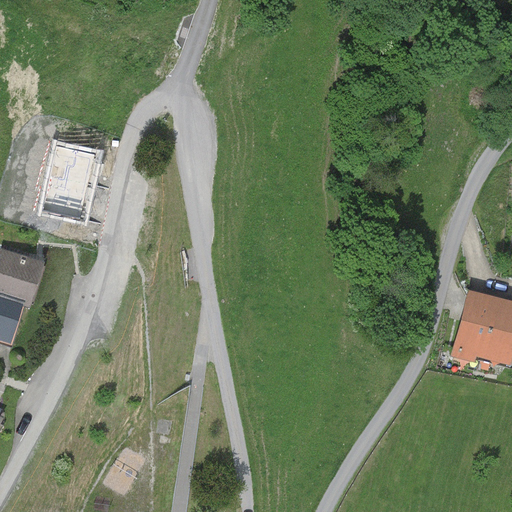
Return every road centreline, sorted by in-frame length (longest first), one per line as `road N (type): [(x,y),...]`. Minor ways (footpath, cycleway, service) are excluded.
road 1 (residential): [(177,99),(146,110),(131,136),(87,322),(0,492)]
road 2 (residential): [(323,511),(414,369),(462,215),(511,132)]
road 3 (residential): [(244,511),(241,454),(195,210),(196,124),(192,107),(177,99)]
